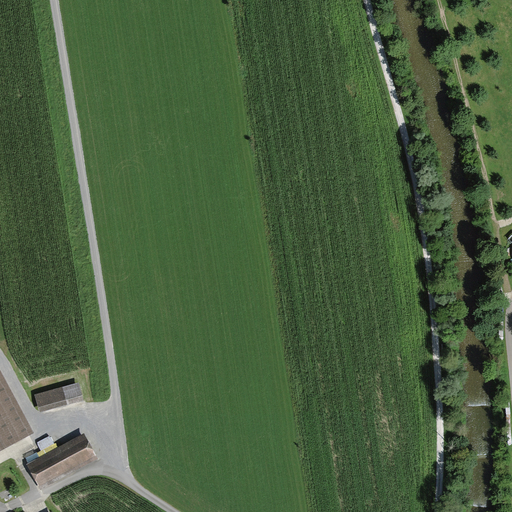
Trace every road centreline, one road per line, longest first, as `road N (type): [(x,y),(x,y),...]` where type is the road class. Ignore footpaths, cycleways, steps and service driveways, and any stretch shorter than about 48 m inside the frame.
road 1 (unclassified): [(365,0),(425,258),(440,448),(436,511)]
road 2 (track): [(53,0),(129,482)]
road 3 (track): [(438,0),(511,290)]
road 4 (track): [(12,511),(92,470),(119,475),(174,511)]
